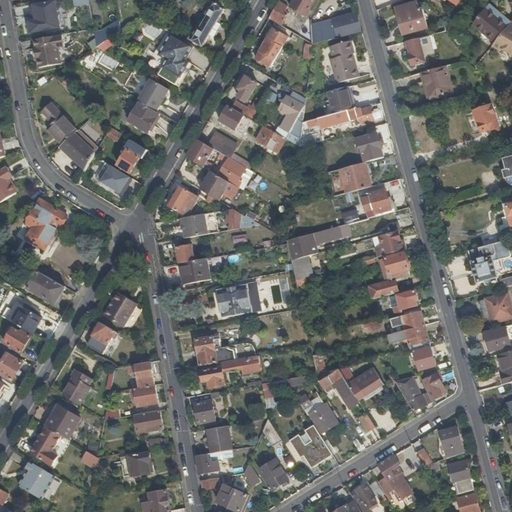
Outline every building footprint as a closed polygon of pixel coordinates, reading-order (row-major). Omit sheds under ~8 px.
[(317,0),(294,0),(291,7),(307,17),(317,0)] [(280,1),(270,18),(282,25),(285,20),(282,18),(286,10),(289,6),(280,1)] [(48,2),(37,4),(25,6),(30,34),(49,31),(46,10),(49,10),(48,2)] [(209,17),(204,24),(214,30),(225,12),(211,3),(207,9),(210,10),(206,16),(209,17)] [(423,20),(426,20),(423,11),(421,11),(421,10),(420,10),(418,4),(397,9),(404,34),(425,28),(423,20)] [(285,20),(282,25),(314,44),(312,26),(286,10),(282,18),(285,20)] [(363,31),(358,12),(333,19),(337,32),(331,33),(333,39),(363,31)] [(476,33),(495,44),(511,25),(511,23),(501,18),(499,22),(486,15),(476,33)] [(312,26),(314,44),(333,39),(331,33),(337,32),(333,19),(312,25),(312,26)] [(118,21),(93,34),(103,52),(117,45),(113,38),(124,32),(118,21)] [(214,30),(204,24),(200,31),(198,30),(195,36),(192,34),(189,40),(203,49),(214,30)] [(510,58),(511,59),(511,25),(495,44),(493,47),(500,52),(503,51),(509,55),(510,58)] [(274,28),(269,37),(284,46),(290,37),(274,28)] [(460,46),(464,52),(471,41),(456,32),(453,37),(454,38),(460,46)] [(187,60),(194,48),(171,34),(158,56),(167,61),(162,68),(180,79),(190,63),(187,60)] [(64,35),(37,40),(38,48),(37,48),(39,61),(40,60),(42,69),(63,65),(60,48),(66,47),(64,35)] [(284,46),(269,37),(260,51),(262,52),(257,60),(271,68),(284,46)] [(420,38),(407,42),(409,51),(410,51),(411,55),(410,55),(413,66),(426,63),(420,38)] [(455,51),(460,46),(454,38),(448,43),(455,51)] [(333,65),(355,59),(353,53),(355,52),(352,40),(331,46),(334,57),(331,58),(333,65)] [(314,46),(314,45),(306,44),(304,58),(312,59),(314,46)] [(84,58),(79,63),(90,73),(95,67),(84,58)] [(360,77),(355,59),(333,65),(338,83),(360,77)] [(252,67),(247,75),(260,83),(265,75),(252,67)] [(449,76),(446,67),(423,73),(425,82),(426,82),(431,99),(450,94),(446,77),(449,76)] [(260,83),(247,75),(239,89),(242,91),(238,97),(247,102),(258,83),(268,89),(268,88),(260,83)] [(171,91),(146,77),(135,95),(142,99),(140,103),(142,104),(158,113),(171,91)] [(355,109),(349,87),(329,92),(335,114),(355,109)] [(286,138),(289,132),(305,106),(292,98),(284,111),(290,115),(283,128),(280,126),(276,132),(286,138)] [(236,101),(233,106),(256,120),(260,113),(253,109),(252,110),(236,101)] [(64,145),(76,134),(78,132),(51,104),(43,113),(54,124),(49,130),(64,145)] [(158,119),(161,115),(158,113),(142,104),(131,122),(139,128),(148,113),(158,119)] [(289,132),(302,139),(304,123),(306,106),(305,106),(289,132)] [(491,131),(499,128),(492,106),(475,112),(482,132),(490,129),(491,131)] [(229,107),(221,120),(236,129),(244,115),(229,107)] [(321,125),(322,129),(356,119),(359,119),(360,125),(375,121),(371,107),(356,111),(356,109),(355,109),(335,114),(308,122),(309,128),(321,125)] [(150,134),(158,119),(148,113),(139,128),(150,134)] [(306,145),(325,140),(322,129),(321,125),(309,128),(308,122),(304,123),(302,139),(301,147),(306,145)] [(278,153),(287,139),(286,138),(276,132),(265,126),(257,140),(278,153)] [(111,129),(107,136),(117,142),(121,135),(111,129)] [(245,166),(250,169),(253,164),(234,153),(238,145),(218,132),(210,146),(221,152),(230,157),(245,166)] [(366,163),(366,162),(385,157),(382,149),(381,144),(385,142),(383,137),(380,138),(378,133),(360,138),(366,163)] [(62,148),(87,170),(97,153),(76,134),(64,145),(62,148)] [(210,146),(198,139),(187,157),(205,167),(214,151),(216,152),(215,154),(219,156),(221,152),(210,146)] [(140,158),(145,150),(134,143),(119,167),(131,174),(141,159),(140,158)] [(221,152),(219,156),(228,161),(230,157),(221,152)] [(220,176),(240,187),(243,182),(237,179),(244,167),(230,159),(220,176)] [(362,189),(372,186),(366,162),(366,163),(341,169),(348,193),(362,189)] [(12,176),(6,166),(0,170),(0,202),(16,192),(16,189),(12,183),(10,183),(7,179),(12,176)] [(122,195),(133,178),(112,166),(102,183),(122,195)] [(337,196),(348,193),(341,169),(331,172),(337,196)] [(213,172),(202,190),(221,201),(231,183),(213,172)] [(374,193),(372,186),(362,189),(364,195),(374,193)] [(200,197),(181,187),(170,206),(188,217),(200,197)] [(364,195),(370,218),(377,216),(380,216),(379,213),(392,210),(387,189),(374,193),(364,195)] [(45,214),(50,206),(41,200),(36,209),(43,213),(45,214)] [(505,208),(507,217),(503,218),(506,229),(511,227),(511,205),(509,206),(508,207),(505,208)] [(68,217),(50,206),(45,214),(43,213),(33,230),(27,239),(45,250),(58,230),(54,228),(57,223),(62,227),(68,217)] [(33,230),(43,213),(36,209),(32,212),(28,218),(26,226),(33,230)] [(228,231),(253,226),(254,221),(247,216),(234,209),(228,210),(226,223),(230,223),(228,231)] [(254,221),(255,221),(257,215),(249,211),(247,216),(254,221)] [(366,211),(353,215),(355,221),(368,217),(366,211)] [(182,219),(186,239),(210,234),(207,214),(182,219)] [(289,244),(293,260),(297,259),(309,255),(320,252),(318,244),(344,238),(341,226),(313,234),(288,241),(289,244)] [(405,250),(400,231),(380,236),(386,255),(405,250)] [(228,239),(219,241),(221,249),(230,247),(228,239)] [(496,250),(494,244),(481,248),(482,255),(482,256),(481,257),(480,258),(480,259),(480,261),(473,263),(479,284),(486,282),(487,284),(489,285),(491,285),(501,283),(499,279),(500,279),(498,272),(504,271),(501,260),(511,258),(511,255),(511,254),(510,248),(509,248),(508,247),(507,247),(496,250)] [(178,248),(181,264),(196,261),(193,245),(178,248)] [(340,247),(325,251),(327,259),(342,255),(340,247)] [(407,253),(381,260),(388,283),(412,276),(410,268),(412,266),(411,261),(409,260),(407,253)] [(293,260),(295,271),(297,280),(306,277),(314,275),(309,255),(297,259),(293,260)] [(376,263),(375,258),(361,262),(362,267),(376,263)] [(181,264),(178,264),(182,285),(210,280),(206,259),(196,261),(181,264)] [(462,263),(450,264),(451,278),(464,277),(462,263)] [(62,296),(67,288),(36,270),(32,278),(35,280),(31,288),(29,289),(48,301),(56,306),(62,296)] [(297,280),(299,288),(308,286),(306,277),(297,280)] [(511,277),(500,281),(501,283),(503,289),(511,286),(511,277)] [(248,285),(219,291),(224,318),(253,312),(248,285)] [(375,291),(377,298),(396,293),(394,286),(375,291)] [(393,308),(394,314),(403,312),(402,310),(418,306),(417,301),(419,301),(416,290),(390,298),(393,308)] [(139,304),(119,292),(105,316),(125,328),(139,304)] [(494,324),(511,319),(511,302),(510,294),(482,302),(487,319),(492,317),(494,324)] [(65,297),(62,296),(56,306),(48,301),(46,303),(57,310),(65,297)] [(19,302),(8,320),(11,322),(24,329),(33,335),(42,319),(25,308),(26,306),(19,302)] [(426,325),(430,324),(428,317),(424,318),(422,311),(402,316),(406,331),(426,325)] [(384,327),(382,319),(365,323),(368,332),(384,327)] [(24,329),(11,322),(8,326),(14,329),(15,327),(23,331),(24,329)] [(120,333),(102,323),(88,345),(104,354),(116,334),(118,335),(120,333)] [(431,343),(426,325),(406,331),(388,335),(391,345),(408,340),(411,349),(431,343)] [(511,347),(507,326),(486,332),(491,353),(511,347)] [(15,327),(14,329),(5,343),(22,353),(31,337),(23,331),(15,327)] [(197,341),(202,366),(219,364),(248,358),(245,344),(219,348),(219,346),(216,347),(214,338),(197,341)] [(246,343),(245,344),(248,358),(249,358),(258,357),(256,350),(254,346),(251,344),(246,343)] [(431,347),(415,351),(420,371),(437,366),(431,347)] [(502,385),(511,382),(511,351),(499,355),(504,374),(499,375),(502,385)] [(322,353),(313,356),(317,374),(327,371),(322,353)] [(0,372),(14,381),(24,363),(9,354),(0,367),(0,372)] [(248,358),(219,364),(220,369),(223,368),(224,372),(243,368),(245,375),(262,372),(259,356),(258,357),(249,358),(248,358)] [(151,363),(137,365),(137,368),(134,369),(135,373),(138,372),(141,388),(155,386),(154,378),(151,363)] [(206,382),(207,387),(208,388),(226,385),(224,372),(223,368),(220,369),(219,364),(202,366),(204,382),(206,382)] [(349,384),(360,401),(366,397),(383,386),(385,385),(374,368),(349,384)] [(73,375),(62,394),(77,403),(81,406),(92,387),(90,386),(95,378),(80,370),(76,377),(73,375)] [(349,384),(340,370),(328,377),(326,373),(318,378),(325,389),(335,383),(350,407),(360,401),(349,384)] [(438,374),(424,381),(429,392),(433,400),(447,393),(438,374)] [(292,379),(291,379),(292,387),(308,384),(307,376),(292,379)] [(413,376),(396,381),(401,389),(405,387),(409,395),(411,400),(422,395),(413,376)] [(266,409),(275,409),(273,383),(265,384),(266,409)] [(141,388),(135,389),(138,407),(159,403),(156,386),(155,386),(141,388)] [(383,386),(366,397),(367,399),(384,389),(383,386)] [(425,393),(430,404),(433,402),(433,400),(429,392),(425,393)] [(405,397),(414,411),(430,404),(425,393),(422,395),(411,400),(409,395),(405,397)] [(307,394),(298,399),(305,411),(314,405),(311,401),(307,394)] [(317,400),(316,398),(311,401),(314,405),(305,411),(308,415),(310,414),(325,404),(321,398),(317,400)] [(216,421),(212,401),(195,404),(199,424),(216,421)] [(325,404),(310,414),(322,433),(339,423),(327,403),(325,404)] [(57,407),(46,426),(46,427),(62,436),(68,439),(79,420),(57,407)] [(160,411),(135,415),(138,434),(164,429),(160,411)] [(107,414),(106,420),(118,418),(116,412),(107,414)] [(369,431),(376,427),(368,414),(361,418),(369,431)] [(274,446),(283,441),(269,419),(264,431),(274,446)] [(212,454),(221,452),(233,450),(229,426),(208,430),(212,454)] [(62,436),(46,427),(31,452),(53,465),(59,455),(53,451),(62,436)] [(448,459),(465,453),(459,427),(441,432),(448,459)] [(289,433),(283,437),(290,448),(296,444),(289,433)] [(332,438),(325,442),(333,455),(340,451),(332,438)] [(150,441),(151,448),(164,446),(163,445),(162,439),(150,441)] [(89,450),(99,452),(101,442),(91,440),(89,450)] [(320,465),(334,456),(333,455),(325,442),(325,441),(320,444),(316,447),(320,453),(314,456),(320,465)] [(424,449),(418,453),(426,466),(433,463),(424,449)] [(88,465),(97,470),(99,458),(88,451),(83,459),(90,463),(88,465)] [(131,456),(134,477),(151,473),(150,463),(152,462),(151,452),(131,456)] [(197,457),(201,474),(220,471),(218,461),(213,462),(213,461),(222,459),(221,452),(212,454),(197,457)] [(395,455),(379,465),(387,478),(379,483),(387,496),(394,489),(401,501),(413,494),(403,478),(405,475),(399,466),(401,465),(395,455)] [(129,457),(123,458),(125,474),(131,473),(129,457)] [(276,460),(260,469),(273,491),(289,481),(276,460)] [(460,494),(476,490),(468,460),(450,465),(455,483),(457,482),(460,494)] [(57,476),(31,461),(26,470),(29,471),(20,486),(43,499),(57,476)] [(433,463),(426,466),(430,472),(441,469),(439,461),(433,463)] [(245,473),(247,468),(248,465),(245,464),(243,468),(232,470),(233,475),(237,475),(245,473)] [(248,479),(250,482),(254,479),(247,468),(245,473),(248,479)] [(242,483),(248,479),(245,473),(237,475),(242,483)] [(57,476),(45,496),(51,500),(63,480),(57,476)] [(202,481),(203,490),(219,488),(217,478),(202,481)] [(377,482),(370,486),(378,499),(385,494),(377,482)] [(226,485),(218,502),(240,511),(241,511),(249,496),(226,485)] [(367,485),(352,494),(358,505),(362,511),(373,511),(371,508),(378,504),(367,485)] [(0,489),(0,503),(3,505),(9,495),(0,489)] [(186,511),(186,508),(171,511),(168,490),(148,494),(149,502),(142,503),(143,511),(168,511),(171,511),(170,511),(186,511)] [(481,511),(477,494),(459,499),(462,511),(481,511)]
